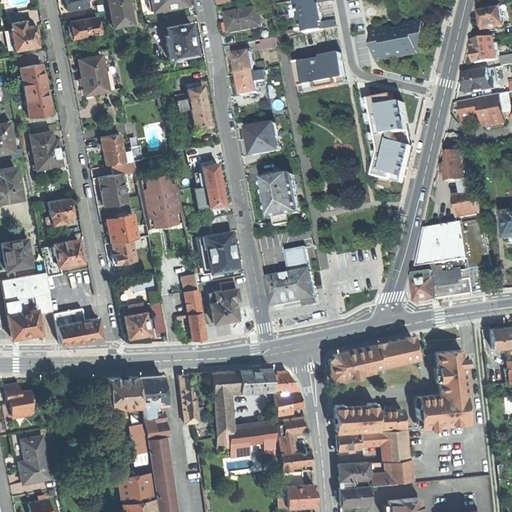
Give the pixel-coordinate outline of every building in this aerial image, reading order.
[(80,7),(87,6),(85,0),(64,0),(65,1),(66,9),(80,7)] [(106,0),(112,27),(133,23),(128,0),(106,0)] [(147,0),(150,12),(187,5),(185,0),(147,0)] [(319,0),(306,0),(298,2),(299,10),(303,9),(304,17),(322,14),(319,0)] [(81,14),(80,7),(66,9),(68,16),(81,14)] [(484,29),(505,25),(503,16),(501,7),(481,11),(483,20),(484,29)] [(231,34),(264,28),(261,8),(227,14),(229,24),(231,34)] [(304,17),(301,18),(302,26),(307,25),(308,33),(325,30),(322,14),(304,17)] [(96,16),(86,18),(89,34),(99,32),(96,16)] [(72,38),(89,34),(86,18),(68,22),(66,25),(67,29),(71,31),(71,34),(72,38)] [(11,38),(13,50),(38,45),(37,39),(35,33),(37,33),(39,30),(38,26),(36,25),(27,26),(26,20),(10,23),(11,27),(9,28),(9,30),(11,38)] [(172,57),(172,59),(196,54),(194,44),(196,43),(195,38),(194,32),(192,33),(190,23),(166,28),(167,35),(163,36),(167,58),(172,57)] [(373,34),(379,61),(400,56),(399,54),(409,52),(410,54),(430,50),(424,23),(404,28),(405,32),(395,34),(394,30),(373,34)] [(477,62),(498,58),(497,51),(495,44),(494,36),(472,40),(475,52),(477,62)] [(259,41),(260,49),(277,46),(275,37),(259,41)] [(356,74),(350,48),(299,59),(305,85),(356,74)] [(239,75),(256,72),(252,52),(236,55),(238,66),(239,75)] [(83,95),(107,90),(100,55),(77,59),(80,76),(83,95)] [(511,55),(502,58),(504,66),(511,64),(511,55)] [(19,66),(24,91),(46,87),(44,76),(41,62),(19,66)] [(468,83),(469,92),(496,87),(496,83),(493,83),(492,78),(490,68),(466,73),(468,83)] [(264,70),(256,72),(258,86),(267,84),(264,70)] [(258,86),(256,72),(239,75),(241,85),(243,95),(260,92),(258,86)] [(0,84),(0,100),(11,98),(8,83),(0,84)] [(190,109),(206,106),(204,95),(202,85),(194,87),(193,83),(185,84),(187,94),(174,96),(177,111),(182,110),(190,109)] [(28,117),(50,113),(48,101),(46,87),(24,91),(28,117)] [(407,92),(376,96),(385,142),(380,161),(409,170),(418,140),(407,92)] [(498,95),(460,103),(462,112),(464,121),(473,119),(471,111),(481,109),(483,117),(485,128),(508,123),(505,111),(501,112),(498,95)] [(207,116),(206,106),(190,109),(192,120),(193,128),(209,125),(207,116)] [(184,121),(192,120),(190,109),(182,110),(184,121)] [(473,119),(483,117),(481,109),(471,111),(473,119)] [(0,151),(12,149),(8,122),(0,123),(0,151)] [(251,142),(253,154),(280,150),(276,124),(249,128),(251,142)] [(29,135),(35,168),(60,164),(58,150),(56,138),(52,139),(50,131),(29,135)] [(105,165),(110,164),(124,162),(118,133),(99,137),(102,150),(105,165)] [(0,159),(14,157),(12,149),(0,151),(0,159)] [(449,182),(464,181),(466,181),(464,152),(446,153),(447,166),(443,166),(444,174),(448,174),(449,182)] [(110,164),(112,174),(120,173),(125,172),(134,171),(132,161),(124,162),(110,164)] [(201,166),(204,186),(219,183),(218,174),(216,163),(201,166)] [(0,201),(3,201),(3,200),(17,197),(15,188),(11,166),(0,168),(0,201)] [(100,191),(103,205),(125,200),(124,191),(120,173),(112,174),(98,177),(100,191)] [(144,223),(145,229),(161,226),(183,222),(174,173),(136,180),(144,223)] [(269,202),(272,219),(275,219),(277,227),(293,224),(292,216),(302,214),(295,175),(265,181),(269,202)] [(465,189),(469,188),(478,186),(477,179),(466,181),(464,181),(465,189)] [(221,194),(219,183),(204,186),(208,207),(223,204),(221,194)] [(199,209),(208,207),(204,186),(195,188),(199,209)] [(469,188),(470,195),(479,193),(478,186),(469,188)] [(461,218),(462,218),(483,214),(479,193),(470,195),(457,197),(461,218)] [(57,221),(57,223),(70,221),(69,216),(73,215),(71,206),(68,196),(52,199),(55,215),(57,221)] [(106,233),(109,232),(132,228),(134,227),(134,225),(131,213),(117,216),(117,220),(104,223),(105,229),(106,233)] [(208,218),(211,234),(229,231),(226,214),(208,218)] [(462,218),(463,223),(464,223),(484,220),(483,214),(462,218)] [(511,214),(503,215),(506,240),(509,239),(510,245),(511,244),(511,214)] [(484,220),(464,223),(470,258),(471,268),(482,267),(493,265),(486,220),(484,220)] [(144,223),(134,225),(134,227),(132,228),(134,237),(146,235),(145,229),(144,223)] [(422,247),(418,267),(431,264),(470,258),(464,223),(463,223),(426,230),(422,247)] [(109,232),(111,242),(129,238),(134,237),(132,228),(109,232)] [(211,234),(195,237),(199,262),(203,261),(204,272),(235,266),(232,248),(229,231),(211,234)] [(3,256),(5,268),(29,264),(24,238),(0,243),(3,256)] [(129,238),(111,242),(112,248),(113,253),(111,253),(112,255),(110,255),(111,261),(113,261),(114,264),(133,260),(129,238)] [(62,265),(81,261),(79,251),(77,239),(68,241),(67,239),(61,240),(61,242),(51,244),(52,246),(50,247),(51,254),(54,253),(56,263),(57,266),(62,265)] [(40,248),(41,255),(49,254),(47,246),(40,248)] [(293,275),(312,271),(308,248),(288,251),(291,263),(293,275)] [(63,273),(62,265),(57,266),(56,263),(49,260),(49,254),(41,255),(44,270),(45,276),(63,273)] [(418,267),(416,275),(433,272),(431,264),(418,267)] [(0,278),(0,283),(10,282),(12,294),(47,287),(45,276),(44,270),(0,278)] [(472,270),(435,274),(439,299),(457,296),(475,293),(472,270)] [(312,271),(293,275),(271,279),(276,307),(298,302),(318,298),(313,277),(312,271)] [(433,272),(416,275),(412,291),(415,302),(439,299),(435,274),(434,271),(433,272)] [(181,287),(194,286),(193,272),(179,274),(181,287)] [(216,282),(217,291),(232,288),(230,280),(216,282)] [(0,283),(0,286),(5,314),(15,312),(12,294),(10,282),(0,283)] [(47,287),(12,294),(15,312),(19,311),(18,306),(25,304),(26,310),(35,309),(36,316),(52,313),(47,287)] [(225,320),(239,318),(234,288),(232,288),(217,291),(212,292),(213,301),(206,302),(210,323),(225,320)] [(183,291),(187,314),(199,312),(195,289),(183,291)] [(205,293),(206,302),(213,301),(212,292),(205,293)] [(5,314),(10,338),(23,336),(40,333),(36,316),(35,309),(26,310),(25,304),(18,306),(19,311),(15,312),(5,314)] [(126,306),(128,315),(144,312),(142,304),(126,306)] [(81,307),(65,310),(68,323),(72,322),(72,320),(83,318),(81,307)] [(65,310),(52,313),(57,340),(58,345),(76,341),(72,322),(68,323),(65,310)] [(123,316),(127,337),(139,335),(147,334),(144,312),(128,315),(123,316)] [(191,340),(203,338),(199,312),(187,314),(191,340)] [(72,320),(72,322),(76,341),(100,337),(99,327),(97,316),(83,318),(72,320)] [(511,325),(500,327),(490,328),(492,348),(506,347),(511,346),(511,325)] [(411,336),(376,344),(379,366),(416,358),(411,336)] [(379,366),(376,344),(334,353),(329,360),(330,370),(331,380),(351,377),(352,379),(360,378),(359,374),(369,372),(371,368),(379,366)] [(419,417),(420,427),(429,426),(436,425),(466,423),(463,393),(466,393),(463,364),(463,357),(462,349),(435,352),(436,366),(438,380),(439,394),(417,396),(418,407),(415,407),(415,412),(416,417),(419,417)] [(250,369),(238,370),(239,392),(249,391),(249,392),(256,392),(256,390),(272,389),(271,372),(270,367),(250,369)] [(230,370),(210,372),(212,394),(226,393),(231,392),(230,370)] [(238,370),(230,370),(231,392),(239,392),(238,370)] [(285,370),(271,372),(272,389),(279,387),(280,392),(296,388),(290,379),(285,370)] [(181,373),(178,374),(183,423),(197,421),(194,392),(191,392),(190,386),(187,386),(185,373),(181,373)] [(147,375),(135,376),(139,406),(150,405),(165,404),(160,374),(147,375)] [(120,377),(106,377),(108,408),(139,406),(135,376),(120,377)] [(8,408),(10,416),(21,414),(21,413),(31,411),(29,402),(31,401),(29,390),(19,392),(17,383),(2,386),(5,402),(7,401),(9,401),(10,407),(8,408)] [(298,392),(278,396),(273,397),(275,411),(290,408),(301,406),(300,399),(298,392)] [(228,426),(226,393),(212,394),(215,428),(228,426)] [(151,415),(150,405),(139,406),(141,416),(151,415)] [(334,423),(335,432),(403,427),(401,409),(375,411),(375,405),(366,405),(353,406),(342,407),(333,408),(334,416),(334,423)] [(152,413),(154,422),(164,421),(163,412),(152,413)] [(301,417),(276,420),(278,435),(292,433),(303,432),(302,424),(301,417)] [(165,429),(164,421),(154,422),(155,430),(165,429)] [(272,421),(241,426),(244,444),(262,442),(273,440),(275,440),(272,421)] [(164,437),(166,436),(165,429),(155,430),(154,422),(143,424),(145,439),(146,439),(164,437)] [(127,435),(142,432),(141,423),(126,425),(127,435)] [(229,446),(228,426),(215,428),(217,447),(229,446)] [(241,426),(228,426),(229,446),(244,444),(241,426)] [(383,444),(384,461),(406,459),(403,428),(381,430),(383,444)] [(361,446),(383,444),(381,430),(360,432),(361,446)] [(295,450),(292,433),(278,435),(280,452),(295,450)] [(354,433),(335,435),(336,443),(336,450),(355,448),(354,439),(354,433)] [(21,484),(48,479),(40,436),(20,440),(24,462),(17,463),(19,470),(21,484)] [(144,444),(143,437),(128,439),(129,446),(144,444)] [(148,451),(165,449),(164,437),(146,439),(148,451)] [(273,448),(273,440),(262,442),(263,449),(273,448)] [(145,451),(144,444),(129,446),(131,453),(142,451),(145,451)] [(274,456),(273,448),(263,449),(264,458),(274,456)] [(174,511),(165,449),(148,451),(156,511),(174,511)] [(143,456),(142,451),(131,453),(132,463),(137,462),(136,457),(143,456)] [(309,451),(280,454),(282,472),(291,471),(290,466),(312,464),(310,457),(309,451)] [(406,459),(384,461),(386,474),(411,472),(410,459),(406,459)] [(384,461),(368,463),(369,478),(368,478),(368,485),(386,483),(386,474),(384,461)] [(350,464),(337,465),(338,477),(339,487),(368,485),(368,478),(369,478),(368,463),(355,464),(355,462),(350,463),(350,464)] [(301,470),(291,471),(282,472),(283,486),(302,484),(301,470)] [(412,480),(411,472),(386,474),(386,483),(412,480)] [(153,511),(148,474),(116,478),(121,511),(153,511)] [(314,496),(314,484),(302,484),(283,486),(284,507),(315,505),(314,496)] [(370,503),(368,485),(339,487),(340,505),(370,503)] [(278,508),(284,507),(283,486),(276,486),(278,508)] [(417,497),(387,500),(388,503),(388,511),(421,511),(418,511),(417,497)] [(48,511),(46,500),(27,504),(28,511),(48,511)]
